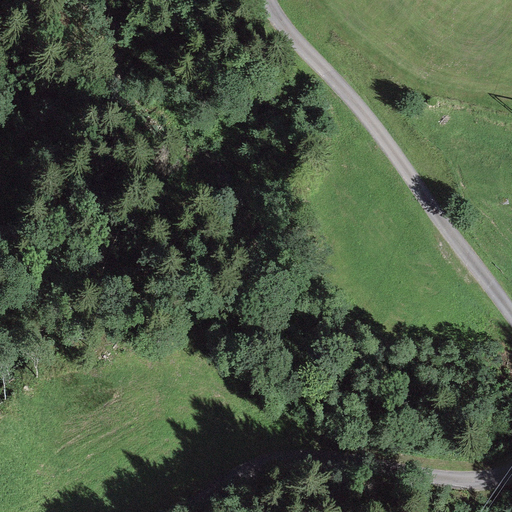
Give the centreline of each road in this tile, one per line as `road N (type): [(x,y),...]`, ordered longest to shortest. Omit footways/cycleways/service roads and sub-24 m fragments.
road 1 (track): [(511,314),(376,126),(268,0)]
road 2 (track): [(179,511),(241,474),(304,459),(472,483),(511,473)]
